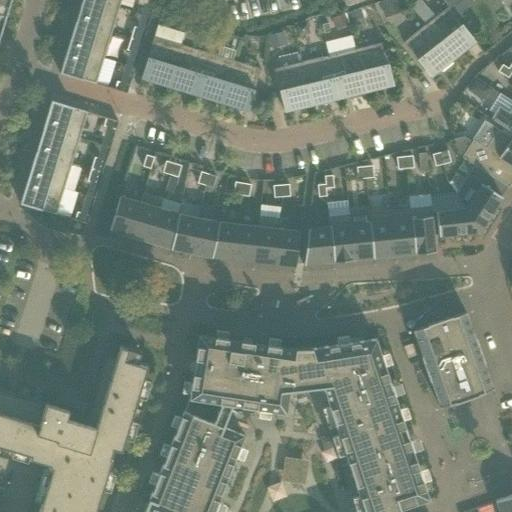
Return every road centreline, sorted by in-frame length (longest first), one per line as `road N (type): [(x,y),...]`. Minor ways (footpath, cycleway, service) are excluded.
road 1 (residential): [(17,68),(265,140),(445,101)]
road 2 (residential): [(491,265),(298,278),(214,267),(183,312)]
road 3 (residential): [(183,312),(295,330),(388,318),(491,290)]
road 4 (residential): [(183,312),(166,407),(124,511)]
